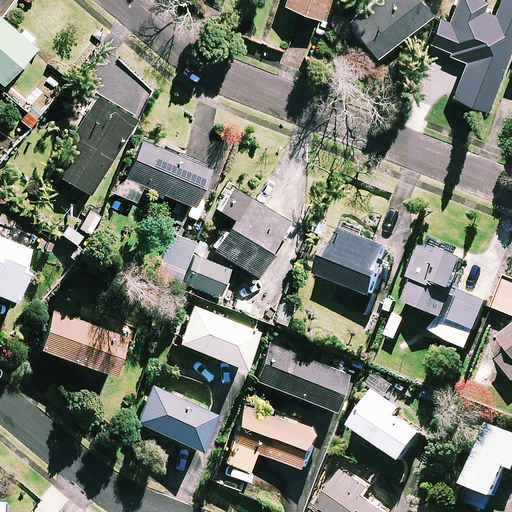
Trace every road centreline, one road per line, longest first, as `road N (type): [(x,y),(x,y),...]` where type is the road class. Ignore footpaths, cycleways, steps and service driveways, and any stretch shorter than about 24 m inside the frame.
road 1 (residential): [(511,188),(209,69),(124,0)]
road 2 (residential): [(164,511),(102,482),(0,398)]
